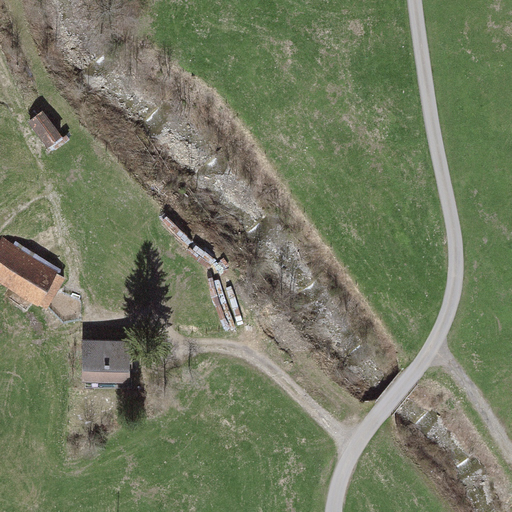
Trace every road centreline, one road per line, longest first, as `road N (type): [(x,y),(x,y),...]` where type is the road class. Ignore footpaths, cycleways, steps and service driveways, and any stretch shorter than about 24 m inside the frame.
road 1 (unclassified): [(335,511),(352,453),(448,326),(460,278),(460,222),(418,0)]
road 2 (track): [(352,453),(248,351),(165,351),(132,319),(97,317),(77,296),(55,198),(0,226)]
